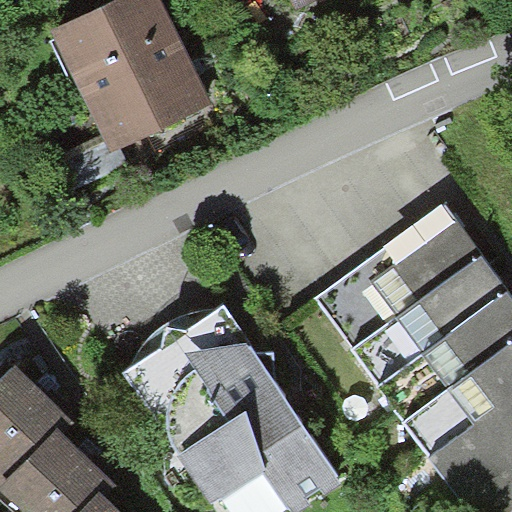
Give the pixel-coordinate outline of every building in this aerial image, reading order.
[(111,154),(212,99),(157,0),(108,0),(45,35),(111,154)] [(466,511),(506,511),(511,508),(511,293),(446,201),(312,296),(466,511)] [(279,380),(224,300),(123,370),(221,511),(282,511),(342,471),(279,380)] [(0,469),(7,476),(54,425),(67,410),(44,390),(16,365),(0,382),(0,469)] [(87,454),(54,425),(7,476),(0,483),(0,490),(24,511),(76,511),(97,489),(110,474),(87,454)] [(123,511),(97,489),(76,511),(123,511)]
